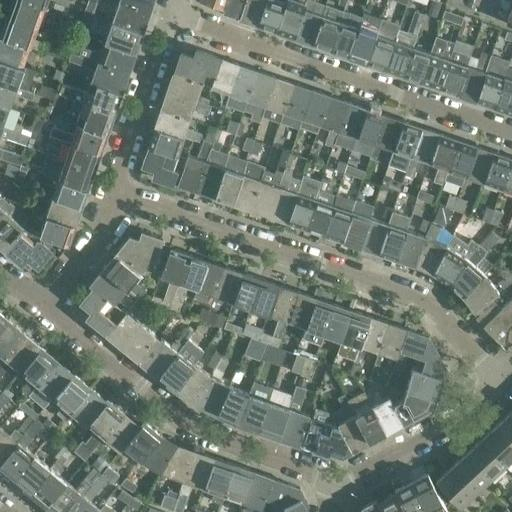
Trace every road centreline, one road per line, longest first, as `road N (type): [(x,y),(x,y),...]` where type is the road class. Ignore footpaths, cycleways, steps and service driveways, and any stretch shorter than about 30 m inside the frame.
road 1 (residential): [(496,384),(442,318),(413,297),(114,195)]
road 2 (residential): [(511,134),(178,15)]
road 3 (residential): [(337,485),(160,403),(45,303)]
road 4 (residential): [(114,195),(178,15)]
road 5 (residential): [(337,485),(496,384)]
road 6 (residential): [(45,303),(106,222),(114,195)]
